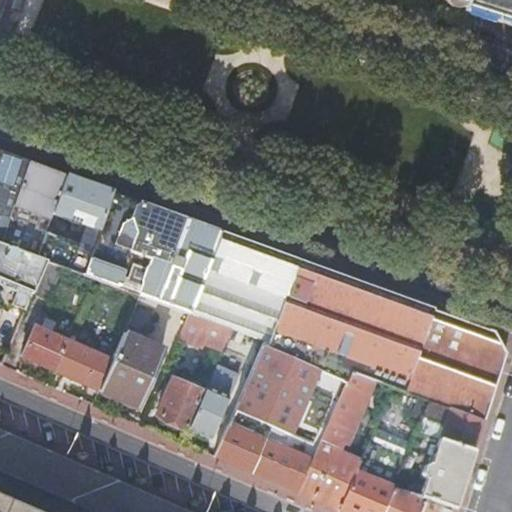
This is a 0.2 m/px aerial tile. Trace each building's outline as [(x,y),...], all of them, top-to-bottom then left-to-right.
[(511,0),(461,0),(459,7),(511,25),(511,0)] [(0,244),(27,164),(17,160),(0,153),(0,244)] [(0,245),(37,259),(45,234),(52,214),(64,179),(64,177),(58,175),(27,164),(0,244),(0,245)] [(99,231),(111,194),(80,183),(76,181),(76,183),(64,179),(52,214),(99,231)] [(83,276),(92,279),(139,297),(156,303),(188,315),(219,233),(189,222),(111,194),(99,231),(92,250),(83,276)] [(263,343),(294,260),(285,257),(231,237),(219,233),(188,315),(230,330),(263,343)] [(65,269),(83,276),(92,250),(45,234),(37,259),(46,262),(65,269)] [(10,304),(25,311),(32,294),(46,262),(37,259),(0,245),(0,280),(18,288),(10,304)] [(294,260),(263,343),(214,457),(244,470),(277,485),(296,493),(348,373),(374,383),(391,389),(428,402),(450,410),(482,422),(487,406),(504,355),(499,344),(493,332),(366,286),(294,260)] [(50,303),(65,269),(46,262),(32,294),(50,303)] [(154,309),(156,303),(139,297),(137,302),(154,309)] [(70,331),(76,318),(60,310),(54,324),(70,331)] [(222,351),(230,330),(188,315),(179,335),(222,351)] [(0,353),(17,361),(35,322),(23,316),(13,338),(0,331),(0,353)] [(21,357),(53,371),(66,341),(34,327),(21,357)] [(112,361),(99,391),(136,408),(161,350),(124,333),(112,361)] [(53,371),(99,391),(112,361),(66,341),(53,371)] [(302,495),(338,511),(359,462),(337,452),(341,443),(345,445),(347,442),(349,436),(358,418),(366,400),(374,383),(348,373),(296,493),(302,495)] [(157,417),(188,430),(204,393),(173,380),(157,417)] [(204,393),(188,430),(210,440),(228,398),(205,389),(204,393)] [(370,402),(366,400),(358,418),(362,420),(370,402)] [(428,402),(421,418),(444,427),(450,410),(428,402)] [(440,441),(473,452),(481,426),(482,422),(450,410),(444,427),(440,441)] [(187,511),(0,430),(0,469),(98,511),(187,511)] [(368,442),(395,454),(398,446),(371,434),(368,442)] [(425,500),(454,509),(463,480),(473,452),(440,441),(438,440),(430,464),(428,464),(423,467),(421,475),(423,480),(425,481),(419,498),(425,500)] [(339,511),(380,511),(387,498),(391,489),(404,458),(395,454),(368,442),(363,452),(360,459),(359,462),(338,511),(339,511)] [(391,489),(387,498),(405,505),(409,495),(391,489)] [(419,511),(425,500),(419,498),(409,495),(405,505),(387,498),(380,511),(419,511)] [(425,500),(419,511),(453,511),(454,509),(425,500)] [(0,511),(24,511),(0,502),(0,501),(0,511)]
